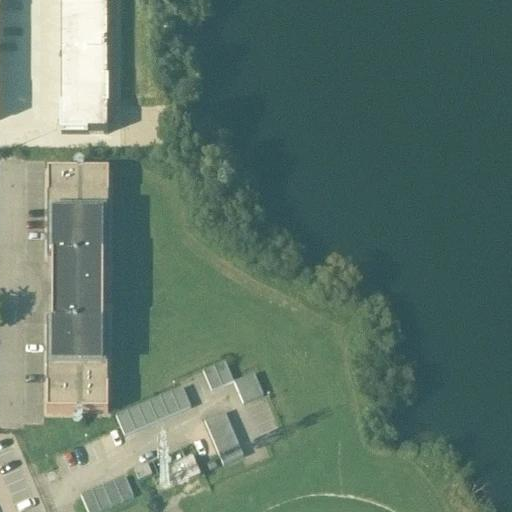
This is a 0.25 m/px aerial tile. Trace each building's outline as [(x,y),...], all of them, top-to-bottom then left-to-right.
[(61,0),(62,136),(108,136),(107,0),(61,0)] [(47,263),(52,263),(103,264),(108,264),(108,174),(47,174),(47,263)] [(103,325),(103,264),(52,263),(52,324),(47,324),(47,414),(108,414),(108,325),(103,325)] [(226,363),(214,368),(223,389),(234,384),(226,363)] [(212,393),(223,389),(214,368),(203,373),(212,393)] [(255,375),(234,384),(239,395),(260,386),(255,375)] [(264,398),(260,386),(239,395),(244,406),(264,398)] [(172,393),(181,414),(192,409),(183,389),(172,393)] [(161,398),(169,419),(181,414),(172,393),(161,398)] [(150,403),(158,423),(169,419),(161,398),(150,403)] [(138,408),(147,428),(158,423),(150,403),(138,408)] [(138,408),(127,413),(136,433),(147,428),(138,408)] [(125,438),(136,433),(127,413),(116,417),(125,438)] [(204,422),(209,434),(229,425),(225,414),(204,422)] [(229,425),(209,434),(214,445),(234,436),(229,425)] [(234,436),(214,445),(218,456),(239,447),(234,436)] [(244,458),(239,447),(218,456),(223,467),(244,458)] [(201,479),(192,456),(181,461),(190,484),(201,479)] [(148,467),(134,472),(139,483),(152,478),(148,467)] [(126,478),(115,483),(123,504),(135,499),(126,478)] [(104,488),(112,508),(123,504),(115,483),(104,488)] [(92,493),(100,511),(103,511),(112,508),(104,488),(92,493)] [(87,511),(100,511),(92,493),(81,497),(87,511)]
